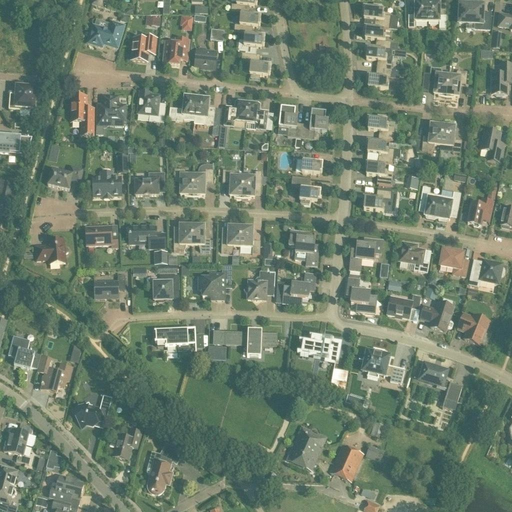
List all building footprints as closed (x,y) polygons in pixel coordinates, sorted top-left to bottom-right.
[(257,0),(236,0),(236,6),(231,6),(230,13),(241,14),(249,15),(249,8),(254,8),(254,6),(257,6),(257,0)] [(44,1),(43,9),(53,11),(54,2),(44,1)] [(427,23),(427,4),(426,4),(426,2),(418,2),(418,4),(415,4),(415,17),(408,17),(408,29),(415,29),(415,23),(427,23)] [(427,4),(427,23),(429,23),(428,26),(438,26),(438,23),(439,23),(439,30),(446,30),(446,17),(439,17),(440,4),(436,4),(436,2),(429,2),(429,4),(427,4)] [(475,6),(467,5),(467,6),(459,6),(459,25),(466,25),(466,30),(490,32),(490,15),(483,15),(483,7),(475,6)] [(390,17),(382,17),(383,10),(381,10),(382,7),(373,6),(373,9),(363,7),(362,16),(364,16),(364,20),(375,22),(374,29),(384,30),(389,31),(390,17)] [(261,16),(249,15),(241,14),(239,27),(234,26),(234,34),(245,35),(252,36),(252,28),(257,29),(257,26),(260,27),(261,16)] [(128,24),(129,19),(128,18),(128,17),(121,16),(120,22),(126,24),(126,23),(128,24)] [(511,17),(500,16),(498,28),(511,30),(510,32),(511,32),(511,17)] [(181,18),(180,27),(182,27),(182,31),(191,32),(193,19),(181,18)] [(120,42),(124,27),(111,23),(108,32),(93,27),(88,45),(102,49),(103,45),(111,48),(113,40),(120,42)] [(384,30),(374,29),(364,28),(363,36),(365,36),(365,41),(376,42),(375,49),(385,50),(390,51),(391,43),(385,43),(386,37),(383,37),(384,30)] [(223,44),(224,32),(211,31),(210,42),(223,44)] [(265,37),(252,36),(245,35),(244,42),(239,42),(238,55),(242,55),(256,56),(256,49),(261,49),(261,47),(264,47),(265,37)] [(155,50),(156,40),(142,38),(142,41),(134,40),(132,62),(146,64),(148,49),(155,50)] [(187,63),(189,42),(176,41),(175,45),(166,44),(164,66),(179,68),(180,62),(187,63)] [(492,42),(491,50),(499,51),(500,43),(492,42)] [(52,57),(53,46),(38,45),(37,55),(52,57)] [(390,51),(385,50),(375,49),(365,48),(364,56),(366,56),(366,61),(377,62),(376,70),(391,71),(393,58),(390,58),(391,51),(390,51)] [(206,69),(206,71),(215,72),(217,54),(205,53),(206,50),(198,49),(198,52),(196,52),(194,68),(206,69)] [(260,57),(256,56),(242,55),(241,63),(251,64),(249,76),(251,76),(251,79),(259,80),(259,77),(267,78),(267,76),(270,76),(271,66),(259,64),(260,57)] [(511,83),(511,66),(499,67),(499,76),(491,76),(491,96),(494,96),(496,98),(502,98),(504,96),(507,97),(507,84),(511,83)] [(446,100),(448,77),(442,77),(441,70),(431,69),(429,82),(435,83),(434,96),(438,96),(438,98),(440,99),(446,100)] [(404,73),(391,71),(376,70),(375,77),(367,76),(366,84),(368,85),(368,89),(388,92),(388,86),(386,85),(387,79),(390,79),(399,81),(399,79),(403,80),(404,73)] [(466,86),(467,73),(457,72),(455,78),(448,77),(446,100),(451,100),(454,100),(454,98),(458,99),(460,86),(466,86)] [(35,102),(36,89),(24,88),(24,90),(16,90),(16,96),(10,95),(9,111),(30,113),(30,110),(32,110),(33,102),(35,102)] [(163,125),(165,110),(158,110),(160,97),(150,96),(150,95),(140,93),(137,116),(149,117),(149,123),(163,125)] [(93,137),(94,111),(87,111),(87,99),(71,98),(71,124),(82,124),(81,137),(93,137)] [(194,123),(197,100),(184,98),(183,111),(176,110),(175,123),(182,124),(182,121),(194,123)] [(197,100),(194,123),(194,125),(213,127),(214,115),(208,114),(209,101),(207,101),(208,99),(198,98),(198,100),(197,100)] [(125,122),(125,108),(121,108),(117,104),(117,100),(103,99),(103,110),(100,110),(96,113),(96,137),(103,137),(103,130),(106,131),(108,128),(124,129),(124,122),(125,122)] [(245,124),(248,103),(240,103),(240,105),(235,104),(235,109),(226,108),(224,127),(233,128),(234,123),(245,124)] [(266,132),(268,113),(259,112),(260,107),(255,106),(255,104),(248,103),(245,124),(257,126),(257,131),(266,132)] [(301,140),(303,126),(296,125),(296,123),(294,122),(295,111),(281,109),(278,129),(288,130),(287,139),(301,140)] [(326,135),(327,126),(325,126),(326,114),(311,113),(310,127),(303,126),(301,140),(314,142),(315,133),(326,135)] [(393,142),(394,129),(386,128),(387,121),(385,121),(386,118),(378,117),(377,120),(367,119),(366,127),(368,127),(368,132),(379,133),(378,141),(393,142)] [(440,147),(443,125),(437,125),(435,125),(435,126),(430,126),(429,139),(423,138),(421,151),(432,152),(434,147),(440,147)] [(440,147),(440,152),(452,153),(452,155),(460,155),(461,143),(454,142),(455,129),(451,128),(451,126),(448,126),(443,125),(440,147)] [(501,165),(504,149),(498,148),(500,135),(497,134),(496,132),(490,131),(488,132),(484,132),(480,152),(488,153),(486,163),(501,165)] [(21,138),(0,136),(0,154),(8,155),(8,152),(28,154),(32,139),(21,138)] [(366,141),(365,149),(368,150),(367,154),(368,154),(378,156),(377,163),(392,165),(392,164),(393,159),(396,159),(397,159),(398,152),(394,151),(385,150),(386,144),(366,141)] [(322,174),(323,164),(311,162),(312,155),(293,153),(293,161),(303,162),(301,174),(319,176),(319,173),(322,174)] [(117,176),(128,175),(128,157),(116,157),(117,176)] [(384,173),(385,166),(365,164),(364,172),(367,172),(366,177),(377,178),(376,186),(391,187),(393,174),(384,173)] [(193,177),(192,200),(198,199),(201,199),(200,197),(205,197),(205,184),(213,184),(213,167),(213,166),(204,166),(203,167),(200,169),(199,170),(199,177),(193,177)] [(80,185),(83,171),(71,168),(69,176),(51,172),(48,187),(69,192),(71,183),(80,185)] [(192,200),(193,177),(186,177),(185,171),(174,171),(174,184),(180,184),(180,197),(184,197),(184,199),(187,199),(192,200)] [(242,201),(243,179),(236,178),(235,172),(223,172),(222,185),(230,185),(230,198),(234,198),(234,200),(236,200),(242,201)] [(261,186),(262,173),(255,173),(255,179),(243,179),(242,201),(247,201),(250,201),(250,199),(254,199),(255,186),(261,186)] [(148,183),(135,183),(135,198),(158,197),(158,195),(158,187),(164,187),(164,175),(152,175),(148,175),(148,183)] [(465,184),(467,177),(455,175),(453,182),(465,184)] [(93,199),(121,198),(121,179),(112,179),(112,177),(101,177),(101,180),(93,180),(93,199)] [(320,201),(321,191),(309,190),(310,180),(292,178),(291,188),(301,189),(299,202),(301,202),(300,205),(309,206),(309,203),(317,204),(317,201),(320,201)] [(408,190),(417,191),(419,180),(410,179),(408,190)] [(0,192),(1,192),(11,195),(13,185),(4,183),(0,181),(0,192)] [(437,220),(441,198),(429,195),(430,190),(423,188),(420,204),(427,205),(424,218),(426,218),(426,220),(434,221),(435,220),(437,220)] [(494,202),(497,189),(490,188),(487,200),(494,202)] [(11,195),(1,192),(0,192),(0,202),(9,205),(11,195)] [(391,202),(392,194),(377,192),(376,200),(362,198),(362,206),(364,206),(363,211),(384,213),(384,207),(382,207),(383,201),(391,202)] [(458,211),(461,195),(453,194),(452,200),(441,198),(437,220),(439,221),(438,222),(447,224),(447,222),(449,222),(451,210),(458,211)] [(490,215),(493,203),(481,201),(480,207),(472,205),(467,226),(472,227),(473,229),(478,230),(479,228),(480,229),(484,214),(490,215)] [(511,211),(504,209),(500,227),(501,227),(501,229),(509,231),(509,229),(511,229),(511,211)] [(185,247),(192,247),(192,225),(186,225),(184,225),(184,227),(180,227),(179,240),(173,240),(173,253),(184,253),(185,247)] [(210,254),(210,241),(204,240),(204,227),(200,227),(200,226),(198,225),(192,225),(192,247),(198,247),(200,253),(210,254)] [(233,248),(240,249),(241,226),(235,226),(233,227),(233,228),(228,228),(228,241),(222,241),(221,254),(231,254),(233,248)] [(260,256),(260,243),(252,242),(253,229),(249,229),(249,227),(246,227),(241,226),(240,249),(252,249),(252,255),(260,256)] [(0,227),(0,255),(1,256),(4,245),(8,230),(0,227)] [(111,240),(111,229),(85,230),(86,248),(112,247),(112,250),(118,249),(117,240),(111,240)] [(149,250),(165,250),(165,242),(156,242),(156,229),(129,230),(129,246),(149,246),(149,250)] [(306,267),(317,269),(319,250),(314,249),(315,243),(308,242),(309,235),(291,233),(289,248),(296,249),(295,255),(296,255),(295,262),(307,263),(306,267)] [(381,258),(383,243),(364,241),(363,248),(357,247),(356,254),(351,253),(349,272),(360,273),(361,262),(373,263),(374,257),(381,258)] [(66,249),(64,249),(63,242),(48,244),(48,248),(35,249),(36,263),(49,262),(50,266),(65,265),(64,256),(66,256),(68,254),(69,252),(68,250),(66,249)] [(427,275),(429,263),(423,262),(424,252),(416,251),(417,247),(402,245),(399,263),(415,265),(413,273),(427,275)] [(465,279),(468,263),(462,262),(463,256),(443,252),(440,268),(459,271),(458,277),(465,279)] [(492,291),(494,285),(499,286),(500,278),(502,277),(504,276),(504,273),(504,271),(502,269),(503,266),(483,262),(480,275),(472,273),(469,286),(492,291)] [(232,281),(232,267),(222,267),(222,277),(212,277),(212,280),(200,280),(199,292),(202,292),(202,298),(216,298),(216,301),(223,301),(224,281),(232,281)] [(274,288),(275,274),(259,273),(259,280),(257,280),(253,283),(248,283),(248,288),(243,292),(252,302),(266,302),(266,288),(274,288)] [(314,295),(316,277),(305,276),(305,280),(301,279),(301,286),(292,285),(291,291),(284,291),(283,306),(301,308),(302,301),(308,301),(309,295),(314,295)] [(118,293),(125,293),(125,277),(118,277),(118,284),(94,284),(95,301),(118,300),(118,293)] [(172,292),(179,292),(178,277),(160,278),(160,285),(154,285),(154,302),(156,302),(158,304),(163,304),(165,302),(172,302),(172,292)] [(348,279),(346,300),(350,300),(350,307),(356,308),(355,315),(375,317),(377,300),(370,299),(371,293),(359,292),(360,281),(348,279)] [(419,279),(417,285),(424,287),(426,281),(419,279)] [(428,290),(425,299),(434,302),(437,293),(428,290)] [(476,298),(477,292),(469,290),(467,297),(476,298)] [(418,312),(421,299),(413,297),(412,303),(391,299),(387,317),(408,322),(411,311),(418,312)] [(449,322),(452,312),(438,307),(436,312),(424,308),(420,320),(432,324),(431,329),(445,334),(446,330),(448,331),(450,330),(452,330),(453,326),(452,324),(451,323),(449,322)] [(479,347),(488,326),(464,316),(457,331),(467,335),(464,341),(479,347)] [(187,332),(154,333),(155,344),(157,344),(157,349),(187,347),(187,332)] [(276,345),(276,339),(275,339),(275,336),(262,336),(262,332),(248,332),(248,335),(224,334),(224,346),(247,347),(247,358),(261,359),(261,345),(276,345)] [(333,345),(333,341),(312,337),(311,344),(299,342),(299,344),(300,344),(300,346),(302,347),(300,354),(322,358),(322,361),(327,362),(327,363),(336,365),(339,346),(333,345)] [(8,357),(16,360),(14,367),(30,372),(31,369),(37,371),(41,357),(35,355),(27,353),(30,343),(13,338),(8,357)] [(209,349),(209,354),(209,363),(226,363),(226,349),(209,349)] [(374,355),(372,354),(367,353),(366,354),(367,354),(363,372),(362,372),(362,373),(368,374),(368,378),(367,378),(378,381),(378,380),(378,376),(385,378),(385,377),(391,379),(390,384),(401,386),(404,372),(405,372),(387,368),(389,359),(389,358),(382,357),(383,352),(375,351),(374,355)] [(208,364),(209,363),(209,354),(197,354),(197,361),(208,364)] [(69,383),(72,370),(60,367),(58,374),(48,371),(50,361),(41,359),(37,374),(44,376),(40,391),(56,396),(58,388),(65,390),(66,383),(69,383)] [(469,384),(472,368),(458,366),(456,382),(469,384)] [(424,367),(422,372),(419,371),(416,381),(448,391),(445,401),(457,405),(462,388),(444,383),(447,374),(424,367)] [(344,400),(348,373),(334,371),(329,397),(344,400)] [(84,407),(73,413),(82,429),(86,426),(92,428),(94,427),(100,424),(98,420),(100,420),(106,421),(111,403),(112,400),(103,397),(103,401),(99,414),(97,410),(91,409),(86,411),(84,407)] [(379,440),(383,426),(374,424),(370,437),(379,440)] [(7,442),(26,447),(29,436),(31,437),(33,429),(21,426),(19,433),(10,431),(7,442)] [(311,473),(326,440),(302,429),(287,462),(311,473)] [(130,432),(128,440),(118,437),(113,458),(128,462),(132,449),(137,451),(142,435),(130,432)] [(218,448),(220,443),(212,440),(210,445),(218,448)] [(23,458),(26,447),(7,442),(4,453),(18,457),(16,463),(29,466),(30,460),(23,458)] [(148,476),(150,477),(148,485),(147,487),(147,488),(148,490),(148,491),(149,493),(150,494),(151,495),(153,496),(156,497),(157,497),(159,496),(160,496),(161,495),(162,494),(163,493),(163,492),(164,491),(164,490),(165,486),(169,487),(172,475),(169,474),(170,467),(172,464),(177,467),(183,454),(182,454),(184,451),(169,442),(167,445),(166,445),(160,455),(152,453),(147,472),(147,474),(148,476)] [(336,461),(357,470),(363,456),(342,447),(336,461)] [(381,465),(385,453),(370,447),(365,459),(381,465)] [(50,454),(48,461),(54,463),(56,456),(55,456),(56,452),(51,450),(50,455),(50,454)] [(351,484),(357,470),(336,461),(330,475),(351,484)] [(0,485),(14,489),(14,488),(17,486),(18,483),(16,480),(18,472),(4,468),(3,474),(0,473),(0,485)] [(123,484),(131,473),(125,469),(117,481),(123,484)] [(21,472),(20,484),(27,485),(28,473),(21,472)] [(52,489),(49,500),(55,502),(69,506),(71,499),(80,501),(83,487),(75,485),(76,482),(60,478),(58,486),(53,484),(51,489),(52,489)] [(15,494),(13,491),(14,489),(0,485),(0,504),(4,505),(9,507),(11,499),(15,497),(15,494)] [(38,499),(36,507),(46,510),(48,502),(38,499)] [(69,511),(71,506),(69,506),(55,502),(53,509),(58,510),(57,511),(69,511)] [(377,511),(379,508),(368,502),(363,511),(377,511)]
